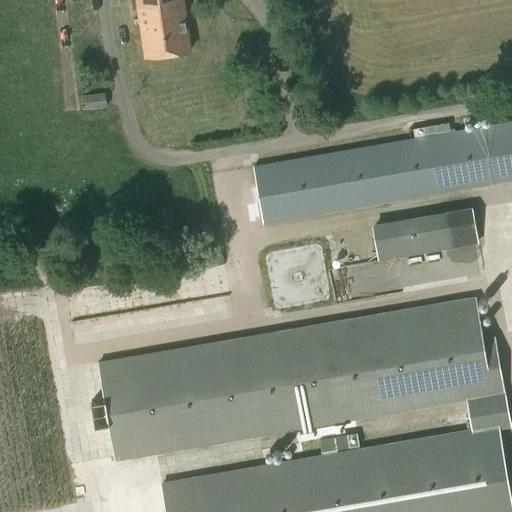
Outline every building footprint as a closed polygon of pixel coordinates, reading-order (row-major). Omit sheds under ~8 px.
[(135,0),(144,55),(190,48),(182,0),(135,0)] [(254,24),(243,23),(242,42),(253,42),(254,24)] [(105,92),(80,96),(82,109),(107,105),(105,92)] [(511,120),(252,166),(261,222),(511,178),(511,120)] [(470,209),(371,226),(376,258),(475,241),(470,209)] [(370,263),(334,262),(334,295),(369,296),(370,263)] [(102,399),(88,401),(92,425),(106,422),(112,458),(465,398),(502,392),(492,336),(480,338),(473,296),(96,361),(102,399)] [(505,391),(502,392),(465,398),(470,428),(159,482),(164,511),(511,511),(511,504),(499,429),(511,427),(505,391)]
